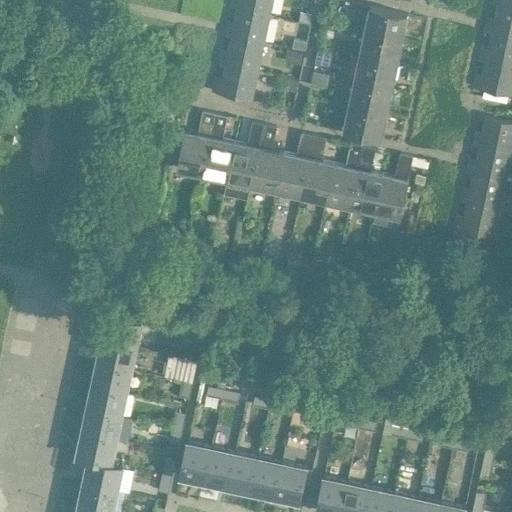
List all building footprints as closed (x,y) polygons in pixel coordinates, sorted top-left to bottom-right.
[(269,14),(271,0),(230,0),(230,5),(236,6),(235,8),(269,14)] [(511,5),(496,3),(492,22),(486,20),(484,30),(490,32),(490,31),(511,35),(511,5)] [(364,31),(401,38),(407,14),(369,6),(364,31)] [(263,42),(269,14),(235,8),(231,26),(225,25),(224,34),(230,35),(230,36),(263,42)] [(297,21),(310,24),(312,14),(299,11),(297,21)] [(401,38),(364,31),(359,56),(396,64),(401,38)] [(511,35),(490,31),(490,32),(486,50),(480,49),(478,58),(484,60),(484,59),(511,65),(511,35)] [(257,71),(263,42),(230,36),(225,55),(219,53),(218,62),(224,63),(223,64),(257,71)] [(291,48),(304,51),(305,42),(293,39),(291,48)] [(302,51),(293,49),(290,63),(299,65),(302,51)] [(396,64),(359,56),(354,80),(391,88),(396,64)] [(511,65),(484,59),(484,60),(480,78),(473,77),(471,87),(511,95),(511,88),(511,65)] [(251,99),(257,71),(223,64),(219,82),(213,81),(211,91),(251,99)] [(309,86),(320,88),(323,73),(313,70),(309,86)] [(285,90),(295,92),(298,80),(288,78),(285,90)] [(391,88),(354,80),(348,105),(386,113),(391,88)] [(481,89),(480,97),(479,97),(481,97),(504,102),(506,94),(481,89)] [(386,113),(348,105),(343,130),(380,138),(386,113)] [(201,174),(214,113),(201,111),(197,133),(184,130),(175,168),(201,174)] [(226,179),(234,141),(222,138),(226,116),(214,113),(201,174),(226,179)] [(478,144),(511,151),(511,146),(511,121),(484,116),(479,136),(474,134),(472,144),(477,145),(478,144)] [(251,184),(264,124),(251,121),(246,144),(234,141),(226,179),(251,184)] [(275,190),(284,152),(271,149),(276,127),(264,124),(251,184),(275,190)] [(300,195),(313,135),(301,132),(296,154),(284,152),(275,190),(300,195)] [(325,200),(333,163),(321,160),(326,137),(313,135),(300,195),(325,200)] [(349,205),(362,145),(350,143),(345,165),(333,163),(325,200),(349,205)] [(478,144),(477,145),(478,145),(474,164),(468,163),(466,172),(472,173),(472,172),(505,179),(511,151),(478,144)] [(374,211),(382,173),(370,170),(375,148),(362,145),(349,205),(374,211)] [(382,173),(374,211),(399,216),(412,156),(399,153),(394,176),(382,173)] [(459,201),(465,202),(466,201),(499,208),(505,179),(472,172),(472,173),(468,192),(461,191),(459,201)] [(461,220),(455,219),(453,228),(493,237),(499,208),(466,201),(465,202),(461,220)] [(213,237),(210,252),(223,255),(226,239),(213,237)] [(364,256),(355,255),(353,264),(362,266),(364,256)] [(382,260),(370,256),(367,267),(379,271),(382,260)] [(349,269),(335,266),(331,283),(346,286),(349,269)] [(100,338),(135,345),(140,322),(105,314),(100,338)] [(188,348),(198,350),(201,334),(191,332),(188,348)] [(135,345),(100,338),(95,361),(130,369),(135,345)] [(162,376),(181,380),(191,382),(196,358),(172,353),(171,357),(166,356),(162,376)] [(90,384),(125,392),(130,369),(95,361),(90,384)] [(191,382),(181,380),(178,396),(188,398),(191,382)] [(90,384),(85,408),(120,415),(125,392),(90,384)] [(205,395),(221,398),(223,388),(207,385),(205,395)] [(238,392),(223,388),(221,398),(236,401),(238,392)] [(254,395),(252,405),(267,408),(269,398),(254,395)] [(285,402),(269,398),(267,408),(283,411),(285,402)] [(299,415),(315,418),(317,408),(301,405),(299,415)] [(80,431),(115,438),(120,415),(85,408),(80,431)] [(486,409),(482,426),(499,431),(503,413),(486,409)] [(171,427),(181,429),(184,413),(175,411),(171,427)] [(358,427),(360,418),(344,415),(342,424),(358,427)] [(360,418),(358,427),(374,431),(376,421),(360,418)] [(404,437),(406,428),(391,425),(389,434),(404,437)] [(181,429),(171,427),(168,443),(178,445),(181,429)] [(406,428),(404,437),(420,440),(422,431),(406,428)] [(115,438),(80,431),(75,455),(87,458),(110,463),(115,438)] [(451,447),(453,437),(438,434),(436,444),(451,447)] [(453,437),(451,447),(467,450),(469,441),(453,437)] [(203,481),(211,446),(187,441),(179,476),(203,481)] [(482,460),(492,462),(495,447),(486,445),(482,460)] [(227,486),(234,451),(211,446),(203,481),(227,486)] [(234,451),(227,486),(250,490),(257,456),(234,451)] [(273,495),(280,461),(257,456),(250,490),(273,495)] [(81,482),(117,490),(122,466),(110,463),(87,458),(81,482)] [(161,474),(171,476),(174,460),(165,458),(161,474)] [(492,462),(482,460),(479,476),(489,478),(492,462)] [(280,461),(273,495),(297,501),(305,466),(280,461)] [(171,476),(161,474),(158,490),(168,492),(171,476)] [(320,511),(339,511),(346,481),(323,476),(315,511),(320,511)] [(346,481),(339,511),(364,511),(370,486),(346,481)] [(111,511),(117,490),(81,482),(76,506),(107,511),(111,511)] [(370,486),(364,511),(388,511),(393,491),(370,486)] [(138,508),(141,491),(128,489),(125,506),(138,508)] [(393,491),(388,511),(412,511),(416,496),(393,491)] [(472,507),(482,509),(486,493),(476,491),(472,507)] [(437,511),(440,501),(416,496),(412,511),(437,511)] [(440,501),(437,511),(462,511),(464,506),(440,501)]
